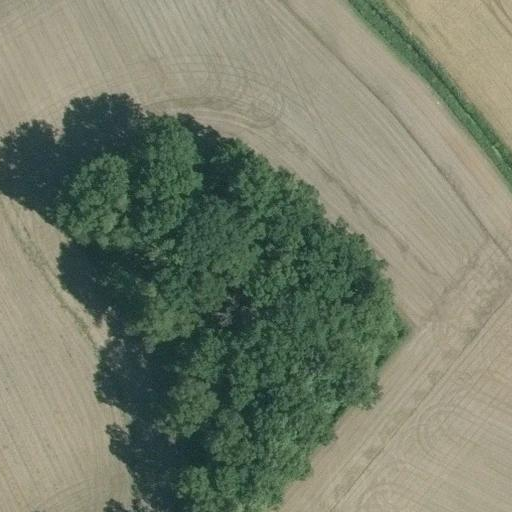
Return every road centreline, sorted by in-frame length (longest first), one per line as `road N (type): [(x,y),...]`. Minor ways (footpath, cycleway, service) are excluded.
road 1 (track): [(116,0),(410,343),(511,232)]
road 2 (track): [(474,273),(236,0)]
road 3 (track): [(342,0),(511,199)]
